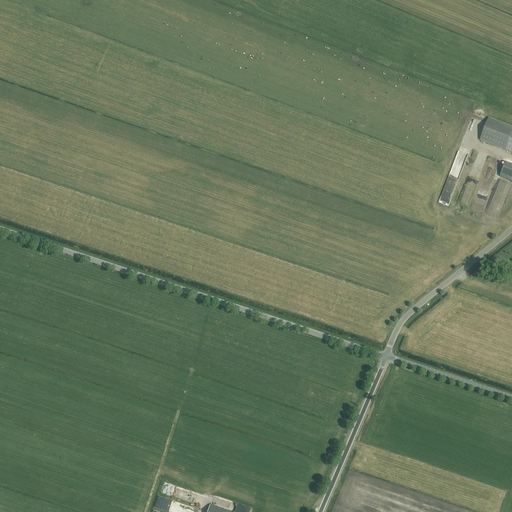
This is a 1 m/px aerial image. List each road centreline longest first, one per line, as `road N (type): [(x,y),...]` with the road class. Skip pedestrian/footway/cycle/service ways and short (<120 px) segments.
road 1 (unclassified): [(386,356),(0,226)]
road 2 (unclassified): [(386,356),(404,317),(511,228)]
road 3 (unclassified): [(319,511),(386,356)]
road 4 (unclassified): [(511,398),(386,356)]
